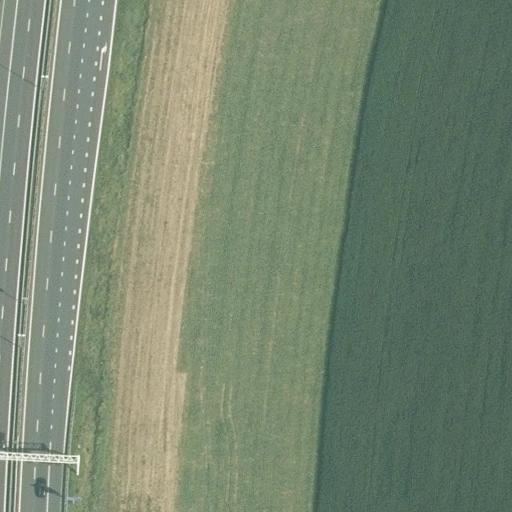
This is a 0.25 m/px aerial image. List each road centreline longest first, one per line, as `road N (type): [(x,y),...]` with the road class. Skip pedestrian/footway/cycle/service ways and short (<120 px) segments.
road 1 (motorway): [(40,511),(81,0)]
road 2 (motorway): [(25,0),(0,267)]
